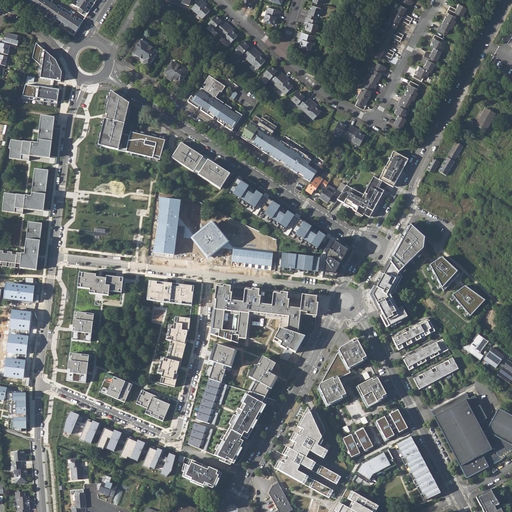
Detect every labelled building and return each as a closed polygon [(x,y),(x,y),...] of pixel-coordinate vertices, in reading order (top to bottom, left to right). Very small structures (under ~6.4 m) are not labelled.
[(20,0),(32,7),(33,7),(40,12),(39,12),(53,21),(54,21),(61,25),(60,26),(74,35),(83,21),(79,18),(78,21),(71,17),(72,14),(59,5),(57,7),(51,2),(52,1),(51,0),(20,0)] [(75,0),(73,4),(79,9),(77,12),(85,17),(87,14),(85,12),(87,9),(86,8),(91,1),(92,2),(93,0),(75,0)] [(207,5),(201,0),(199,0),(193,7),(195,9),(193,11),(202,19),(210,11),(206,8),(205,7),(207,5)] [(466,7),(459,4),(456,9),(450,6),(448,9),(457,14),(462,16),(464,12),(464,11),(466,7)] [(321,8),(311,5),(308,14),(307,13),(306,17),(315,20),(316,17),(318,17),(321,8)] [(402,17),(406,8),(399,5),(397,9),(396,8),(394,13),(395,13),(402,17)] [(278,19),(280,11),(270,8),(269,10),(267,9),(263,21),(273,25),(275,20),(275,18),(278,19)] [(457,14),(448,9),(447,12),(449,13),(447,17),(446,16),(444,20),(453,25),(455,21),(453,20),(457,14)] [(397,25),(402,17),(395,13),(393,17),(392,16),(389,21),(390,22),(397,25)] [(217,32),(218,31),(220,33),(228,24),(222,19),(220,21),(219,19),(215,16),(208,24),(217,32)] [(315,20),(306,17),(304,22),(307,23),(306,25),(305,29),(315,33),(319,21),(315,20)] [(453,25),(444,20),(442,24),(443,25),(441,28),(439,27),(437,31),(445,35),(449,28),(451,29),(453,25)] [(393,34),(397,25),(390,22),(388,25),(387,25),(385,30),(393,34)] [(234,30),(228,24),(220,33),(222,35),(221,36),(230,44),(237,36),(234,33),(232,32),(234,30)] [(393,34),(385,30),(382,34),(383,35),(381,38),(388,42),(393,34)] [(312,36),(301,32),(299,40),(301,41),(301,43),(299,47),(310,51),(313,39),(311,38),(312,36)] [(441,46),(444,39),(435,35),(433,38),(435,39),(434,42),(433,42),(431,46),(434,48),(440,51),(442,47),(441,46)] [(0,46),(8,48),(12,49),(12,47),(15,48),(16,44),(15,43),(16,39),(4,36),(3,40),(6,41),(6,43),(0,42),(0,46)] [(376,47),(384,51),(387,52),(393,55),(395,52),(389,49),(389,48),(386,46),(388,42),(381,38),(380,38),(378,43),(376,47)] [(140,41),(132,53),(131,55),(148,67),(158,52),(147,45),(140,41)] [(248,58),(256,50),(250,44),(248,46),(246,45),(243,41),(236,50),(244,58),(246,56),(248,58)] [(53,80),(60,81),(61,73),(55,60),(37,44),(32,58),(40,65),(41,66),(40,78),(53,80)] [(376,47),(376,46),(373,51),(374,51),(372,55),(380,59),(384,51),(376,47)] [(440,51),(434,48),(431,55),(426,53),(424,56),(436,62),(436,60),(437,61),(440,56),(439,56),(441,52),(440,51)] [(262,55),(256,50),(248,58),(250,60),(249,61),(257,70),(265,61),(261,58),(260,57),(262,55)] [(436,62),(424,56),(423,59),(427,62),(424,69),(429,72),(430,72),(432,69),(433,69),(435,64),(434,64),(436,62)] [(174,58),(164,73),(167,76),(167,78),(171,81),(173,79),(180,84),(190,69),(174,58)] [(370,73),(379,78),(382,74),(381,73),(382,70),(384,71),(386,67),(377,63),(374,69),(372,69),(370,73)] [(426,76),(429,72),(424,69),(419,66),(417,71),(418,71),(416,74),(414,73),(412,77),(421,81),(424,75),(426,76)] [(276,83),(283,75),(277,69),(276,71),(274,70),(271,67),(263,75),(272,83),(274,81),(276,83)] [(366,84),(375,89),(377,85),(375,84),(376,81),(377,82),(379,78),(370,73),(368,77),(369,78),(366,84)] [(289,80),(283,75),(276,83),(278,85),(276,87),(285,95),(292,87),(289,84),(288,82),(289,80)] [(187,102),(198,109),(199,107),(202,108),(200,110),(213,118),(214,116),(222,105),(223,103),(217,99),(215,98),(220,92),(221,93),(225,87),(214,80),(209,76),(194,98),(191,96),(187,102)] [(406,92),(415,97),(417,93),(415,92),(419,85),(410,81),(408,84),(410,85),(409,88),(408,88),(406,92)] [(359,94),(368,99),(370,95),(369,94),(371,91),(373,92),(375,89),(366,84),(363,82),(360,88),(361,90),(359,94)] [(22,98),(57,104),(59,90),(52,89),(26,86),(22,98)] [(98,145),(153,158),(154,156),(160,157),(164,141),(136,134),(130,133),(132,126),(125,124),(129,104),(110,92),(105,114),(108,115),(106,120),(104,119),(98,145)] [(303,109),(311,100),(305,94),(303,96),(302,95),(298,92),(291,100),(300,108),(301,107),(303,109)] [(413,101),(415,97),(406,92),(403,96),(404,96),(403,100),(401,98),(399,102),(408,107),(411,100),(413,101)] [(366,103),(368,99),(359,94),(356,98),(358,99),(355,105),(363,110),(365,106),(363,106),(365,102),(366,103)] [(317,106),(311,100),(303,109),(305,110),(304,112),(313,120),(320,112),(317,109),(315,108),(317,106)] [(404,113),(408,107),(399,102),(397,105),(399,106),(397,109),(396,109),(394,113),(398,115),(404,118),(406,114),(404,113)] [(222,105),(214,116),(218,119),(217,121),(223,125),(225,123),(226,125),(225,127),(231,131),(242,115),(235,111),(234,113),(230,111),(231,108),(225,104),(224,106),(222,105)] [(496,114),(485,108),(476,126),(486,131),(496,114)] [(388,123),(400,129),(401,127),(401,128),(404,123),(403,123),(405,119),(404,118),(398,115),(394,122),(390,119),(388,123)] [(9,159),(29,161),(29,156),(50,158),(53,131),(54,117),(41,116),(40,127),(38,143),(11,141),(9,149),(10,149),(9,159)] [(271,156),(281,141),(270,134),(276,125),(262,116),(257,125),(251,121),(241,137),(271,156)] [(347,137),(353,127),(345,123),(344,125),(342,124),(339,122),(333,132),(344,138),(345,136),(347,137)] [(360,131),(353,127),(347,137),(350,138),(349,140),(360,146),(365,136),(361,134),(359,133),(360,131)] [(303,178),(310,182),(320,167),(307,158),(308,157),(295,149),(294,150),(281,141),(271,156),(279,162),(280,160),(285,164),(284,166),(297,174),(298,172),(304,176),(303,178)] [(463,147),(455,142),(438,172),(447,176),(463,147)] [(180,143),(171,157),(193,171),(202,156),(180,143)] [(383,184),(383,185),(394,190),(409,162),(395,154),(380,182),(383,184)] [(433,158),(427,170),(434,174),(440,162),(433,158)] [(228,173),(206,159),(197,174),(219,187),(228,173)] [(24,210),(44,212),(48,171),(34,169),(31,196),(4,194),(2,212),(23,214),(24,210)] [(309,186),(305,191),(311,195),(314,190),(315,191),(323,179),(317,176),(310,186),(309,186)] [(248,187),(236,178),(228,191),(254,208),(263,196),(256,191),(252,197),(245,192),(248,187)] [(383,184),(380,182),(374,180),(365,198),(347,189),(338,203),(354,212),(354,213),(364,220),(365,218),(370,221),(385,194),(380,191),(383,185),(383,184)] [(342,183),(337,189),(342,192),(346,186),(342,183)] [(325,189),(319,198),(324,202),(326,200),(329,202),(333,195),(332,194),(335,189),(327,185),(327,186),(326,186),(325,189)] [(280,207),(267,199),(259,211),(286,229),(294,216),(287,212),(284,217),(276,212),(280,207)] [(311,227),(299,219),(291,232),(317,249),(325,236),(319,232),(315,237),(308,232),(311,227)] [(41,224),(28,223),(24,254),(16,253),(16,255),(12,254),(12,252),(7,252),(7,254),(3,254),(3,251),(0,251),(0,266),(36,270),(41,224)] [(424,238),(408,223),(369,294),(378,311),(380,310),(383,314),(380,316),(386,328),(407,317),(400,307),(396,309),(393,302),(394,301),(390,294),(391,293),(402,277),(399,272),(423,249),(424,238)] [(321,257),(281,252),(279,267),(322,272),(322,275),(333,277),(348,251),(331,240),(321,257)] [(441,257),(429,265),(444,292),(460,274),(441,257)] [(97,274),(80,272),(78,293),(89,294),(88,299),(102,300),(113,302),(114,297),(122,298),(124,278),(107,276),(107,279),(101,278),(97,277),(97,274)] [(150,280),(148,301),(162,303),(193,307),(195,286),(150,280)] [(224,287),(216,286),(211,334),(231,341),(232,337),(236,338),(246,339),(249,314),(280,318),(279,328),(278,332),(273,340),(296,353),(305,337),(298,334),(300,314),(316,316),(319,297),(302,295),(300,309),(288,307),(289,293),(281,292),(281,294),(273,293),(272,305),(259,304),(261,290),(253,289),(252,290),(245,289),(243,302),(231,301),(232,286),(224,285),(224,287)] [(465,286),(452,295),(470,316),(485,300),(465,286)] [(96,310),(76,308),(73,329),(72,341),(91,343),(96,310)] [(164,378),(162,384),(177,388),(180,376),(178,375),(182,359),(185,359),(189,342),(187,342),(188,337),(189,331),(190,331),(192,318),(174,316),(173,326),(170,325),(169,333),(168,337),(171,338),(170,344),(172,345),(168,359),(163,358),(161,363),(159,370),(164,371),(162,378),(164,378)] [(429,321),(393,340),(398,351),(435,331),(429,321)] [(469,346),(466,343),(462,348),(480,360),(484,356),(480,353),(488,342),(477,334),(469,346)] [(367,359),(357,339),(341,348),(319,387),(327,406),(347,397),(338,379),(350,373),(348,369),(367,359)] [(443,339),(403,360),(409,371),(448,350),(443,339)] [(504,356),(492,348),(484,360),(496,368),(504,356)] [(90,355),(71,353),(68,370),(67,380),(75,381),(87,383),(88,372),(88,367),(90,355)] [(452,358),(413,379),(419,390),(458,369),(452,358)] [(503,368),(497,375),(509,384),(511,379),(511,363),(508,360),(504,365),(503,368)] [(281,374),(288,377),(293,368),(286,364),(281,374)] [(133,384),(107,374),(99,392),(125,403),(133,384)] [(387,397),(376,377),(358,387),(368,407),(387,397)] [(221,383),(209,379),(196,419),(207,423),(221,383)] [(158,396),(142,390),(136,404),(148,409),(146,414),(163,421),(170,405),(157,399),(158,396)] [(265,397),(249,392),(240,409),(238,408),(236,412),(241,414),(238,418),(234,415),(229,424),(231,425),(228,430),(241,439),(244,441),(246,437),(248,438),(255,426),(253,425),(265,403),(263,402),(265,397)] [(26,393),(8,394),(9,421),(5,420),(4,426),(9,430),(26,432),(26,410),(26,393)] [(466,393),(430,412),(466,480),(501,461),(498,456),(511,448),(511,416),(498,408),(489,426),(486,420),(487,419),(475,396),(469,399),(466,393)] [(61,408),(55,408),(55,418),(62,418),(64,403),(61,403),(61,408)] [(323,440),(306,406),(295,426),(301,429),(298,435),(292,432),(288,440),(293,442),(289,449),(285,446),(280,454),(285,457),(282,463),(277,460),(273,468),(334,501),(346,477),(347,473),(324,459),(328,451),(320,447),(323,440)] [(398,410),(389,415),(399,433),(408,428),(398,410)] [(98,433),(101,423),(87,418),(86,423),(82,422),(84,416),(71,412),(64,431),(92,442),(96,432),(98,433)] [(385,417),(376,422),(386,440),(394,435),(385,417)] [(206,427),(194,423),(188,444),(199,449),(206,427)] [(115,451),(122,433),(106,426),(98,447),(104,449),(105,447),(115,451)] [(363,428),(355,433),(365,451),(373,447),(363,428)] [(239,442),(227,433),(214,455),(234,464),(238,457),(236,456),(242,444),(239,442)] [(351,435),(343,439),(351,458),(360,454),(351,435)] [(128,436),(121,457),(127,459),(127,457),(139,461),(145,442),(128,436)] [(412,436),(394,445),(402,459),(403,458),(425,500),(442,492),(412,436)] [(169,477),(177,456),(170,453),(168,458),(161,455),(163,450),(151,446),(144,465),(162,471),(161,474),(169,477)] [(388,449),(364,461),(364,462),(355,475),(368,482),(371,477),(396,464),(388,449)] [(13,452),(14,463),(11,463),(11,467),(21,466),(21,463),(25,462),(25,457),(24,457),(24,451),(13,452)] [(71,480),(82,479),(81,470),(82,470),(81,466),(80,467),(79,462),(77,462),(77,458),(69,459),(70,463),(67,463),(68,469),(70,469),(71,480)] [(220,472),(192,460),(190,466),(186,465),(183,477),(203,486),(202,487),(207,489),(208,487),(213,489),(220,472)] [(15,471),(15,478),(16,478),(16,483),(18,483),(19,484),(24,484),(25,482),(27,482),(26,475),(27,474),(27,470),(22,470),(21,466),(11,467),(11,471),(15,471)] [(102,483),(96,484),(96,489),(99,490),(100,491),(100,492),(108,495),(108,494),(113,496),(116,487),(111,485),(112,484),(109,483),(111,477),(106,475),(103,482),(102,482),(102,483)] [(288,511),(293,510),(278,483),(273,486),(269,493),(279,511),(288,511)] [(118,489),(114,501),(120,503),(124,491),(118,489)] [(489,490),(475,498),(481,511),(500,511),(499,510),(495,511),(494,511),(494,510),(493,509),(493,508),(493,507),(494,507),(496,507),(497,506),(497,505),(497,504),(494,500),(489,490)] [(29,510),(28,498),(24,498),(24,492),(16,493),(15,494),(15,498),(17,499),(17,503),(17,511),(29,510)] [(74,493),(74,508),(71,508),(71,511),(80,511),(80,508),(85,507),(84,499),(83,499),(83,497),(84,495),(84,493),(82,492),(74,493)] [(373,511),(376,507),(351,493),(348,498),(355,501),(350,510),(338,503),(334,511),(336,511),(373,511)] [(170,510),(174,511),(196,511),(197,509),(174,501),(170,510)]
